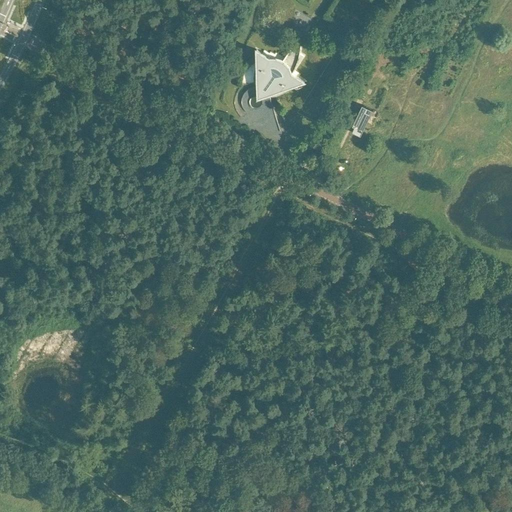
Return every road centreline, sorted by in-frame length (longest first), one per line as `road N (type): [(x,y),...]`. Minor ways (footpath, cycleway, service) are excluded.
road 1 (unclassified): [(511,290),(54,58)]
road 2 (track): [(284,183),(113,489)]
road 3 (track): [(0,437),(113,489)]
